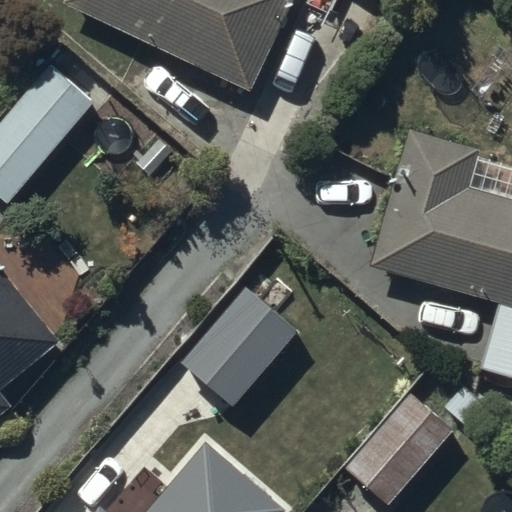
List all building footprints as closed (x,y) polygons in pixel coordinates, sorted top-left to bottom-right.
[(68,0),(244,83),(283,0),(68,0)] [(47,61),(0,113),(0,199),(2,201),(92,101),(47,61)] [(483,145),(407,125),(371,262),(503,297),(485,366),(511,372),(511,199),(471,189),(483,145)] [(0,265),(0,407),(9,401),(0,390),(0,381),(56,335),(0,265)] [(242,282),(179,358),(233,404),(296,328),(242,282)] [(408,390),(341,463),(384,502),(450,429),(408,390)] [(109,511),(97,502),(87,511),(275,511),(280,506),(200,439),(138,511),(109,511)]
